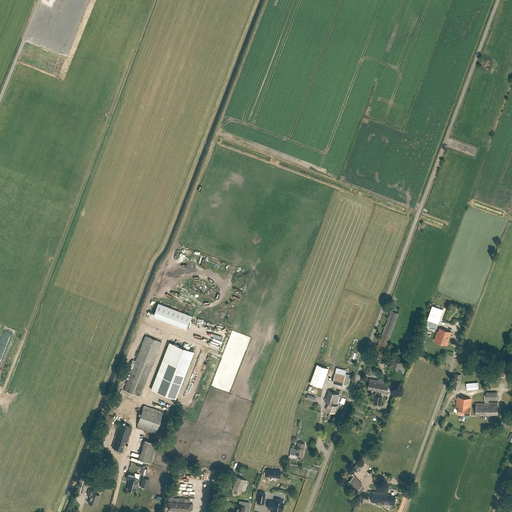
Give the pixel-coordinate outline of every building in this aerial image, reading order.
[(155,302),(150,316),(184,327),(189,314),(155,302)] [(427,319),(438,323),(443,309),(432,305),(427,319)] [(381,360),(398,313),(391,311),(374,357),(381,360)] [(447,345),(451,332),(440,328),(438,332),(437,331),(434,340),(447,345)] [(4,331),(0,342),(0,363),(11,333),(4,331)] [(140,396),(152,364),(161,341),(145,335),(124,390),(140,396)] [(176,398),(194,351),(169,342),(151,389),(176,398)] [(402,378),(406,363),(391,359),(387,373),(402,378)] [(312,380),(323,385),(330,366),(319,362),(312,380)] [(372,374),(373,371),(374,365),(368,364),(365,373),(372,374)] [(343,385),(343,384),(346,373),(347,370),(336,367),(332,382),(343,385)] [(460,389),(461,373),(455,372),(453,389),(460,389)] [(349,386),(352,375),(346,373),(343,384),(349,386)] [(376,391),(380,392),(387,393),(389,381),(380,379),(380,380),(370,378),(368,389),(376,390),(376,391)] [(336,413),(338,406),(336,405),(339,394),(328,390),(324,401),(329,402),(326,409),(336,413)] [(380,396),(380,392),(376,391),(374,403),(381,404),(383,396),(380,396)] [(489,403),(489,400),(497,399),(497,392),(486,392),(486,395),(484,395),(484,403),(476,403),(476,415),(485,415),(485,416),(498,415),(498,403),(489,403)] [(470,415),(470,410),(471,399),(457,397),(456,408),(459,408),(458,414),(470,415)] [(156,434),(157,430),(163,412),(144,405),(138,423),(137,427),(156,434)] [(114,415),(112,415),(115,408),(109,406),(102,426),(109,429),(114,415)] [(128,441),(133,427),(120,422),(115,437),(112,447),(122,450),(125,440),(128,441)] [(142,446),(154,450),(156,444),(145,440),(142,446)] [(304,448),(305,443),(299,442),(298,447),(297,447),(297,449),(291,448),(290,453),(296,455),(296,454),(303,455),(304,448)] [(356,472),(363,466),(359,462),(352,468),(356,472)] [(137,488),(138,487),(139,485),(138,483),(137,483),(139,474),(135,473),(135,474),(128,472),(126,478),(129,479),(128,482),(129,482),(127,489),(135,491),(136,487),(137,488)] [(356,491),(363,484),(354,475),(347,482),(356,491)] [(241,491),(245,479),(237,476),(232,488),(241,491)] [(147,487),(149,479),(142,477),(139,485),(147,487)] [(82,493),(85,481),(81,479),(77,491),(82,493)] [(263,489),(264,487),(268,488),(269,482),(259,481),(257,489),(263,489)] [(98,499),(100,495),(93,493),(93,491),(89,490),(87,495),(90,496),(88,503),(96,505),(98,499)] [(378,500),(379,492),(374,491),(374,492),(373,492),(371,501),(377,502),(377,503),(379,503),(380,500),(378,500)] [(263,503),(265,493),(259,492),(257,502),(263,503)] [(358,501),(362,502),(363,498),(368,499),(369,494),(360,492),(359,497),(358,497),(358,501)] [(380,500),(379,503),(386,504),(394,505),(395,502),(396,501),(396,500),(396,499),(395,498),(395,496),(388,494),(388,493),(379,492),(378,500),(380,500)] [(190,503),(190,499),(169,497),(169,501),(168,501),(168,509),(190,510),(192,510),(193,504),(190,503)] [(282,503),(282,500),(275,499),(274,502),(269,501),(268,508),(273,509),(272,511),(280,511),(280,510),(282,510),(282,509),(283,508),(283,507),(283,506),(283,505),(283,503),(282,503)] [(237,505),(236,511),(243,511),(244,511),(243,511),(247,511),(249,502),(239,501),(239,505),(237,505)]
